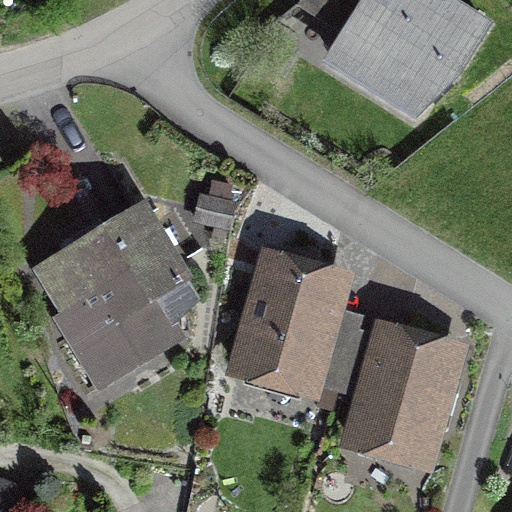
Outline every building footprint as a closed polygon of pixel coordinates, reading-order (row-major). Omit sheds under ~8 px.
[(483,29),(436,0),(364,0),(329,58),(417,113),(453,76),(483,29)] [(193,221),(225,230),(230,209),(198,201),(193,221)] [(192,306),(137,215),(70,256),(74,262),(42,281),(63,315),(56,319),(98,388),(157,352),(146,334),(192,306)] [(235,373),(308,394),(339,283),(266,262),(235,373)] [(421,465),(453,354),(380,334),(349,445),(421,465)] [(0,505),(13,511),(23,489),(0,478),(0,505)]
